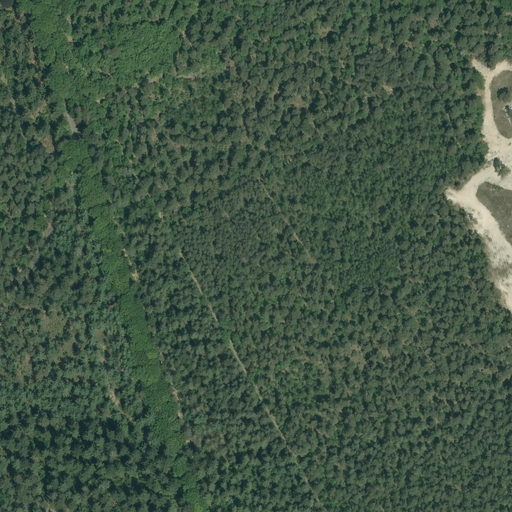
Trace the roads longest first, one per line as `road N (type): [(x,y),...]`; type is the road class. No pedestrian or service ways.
road 1 (unclassified): [(197,511),(30,0)]
road 2 (track): [(325,511),(97,103)]
road 3 (track): [(167,230),(386,103),(385,91)]
road 4 (track): [(231,346),(334,300),(260,177)]
road 5 (track): [(293,456),(452,424),(511,401)]
road 6 (track): [(175,69),(282,41),(385,91)]
road 7 (track): [(0,313),(78,138)]
road 8 (track): [(175,69),(197,6),(298,0)]
